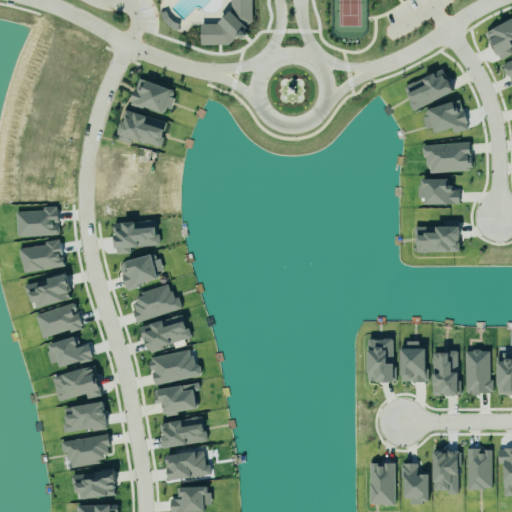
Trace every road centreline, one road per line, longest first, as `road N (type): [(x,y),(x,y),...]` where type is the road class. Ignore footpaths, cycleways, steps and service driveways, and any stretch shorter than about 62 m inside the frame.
road 1 (residential): [(124,44),(89,137),(83,218),(122,379),(142,511)]
road 2 (residential): [(284,127),(317,117),(327,96),(316,63),(295,53),(264,63),(253,83),(263,116),(284,127)]
road 3 (residential): [(443,29),(473,70),(491,118),(496,217)]
road 4 (residential): [(34,0),(144,53),(208,73)]
road 5 (residential): [(366,68),(491,0)]
